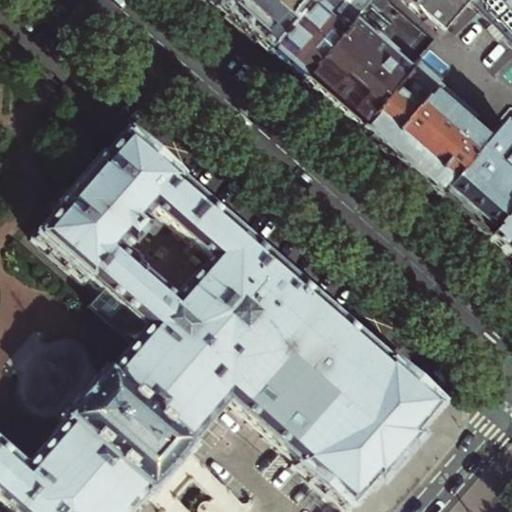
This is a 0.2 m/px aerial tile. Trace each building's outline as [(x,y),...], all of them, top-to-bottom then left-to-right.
[(310,0),(217,0),(212,6),(244,35),(266,53),(310,0)] [(344,0),(342,2),(339,0),(310,0),(266,53),(289,73),(300,82),(370,0),(344,0)] [(335,113),(356,132),(399,82),(380,66),(381,65),(380,63),(385,57),(357,33),(384,1),(433,42),(467,2),(468,0),(370,0),(300,82),(335,113)] [(511,0),(468,0),(467,2),(489,25),(511,48),(511,0)] [(423,191),(434,200),(481,147),(425,99),(489,25),(467,2),(433,42),(399,82),(356,132),(379,152),(423,191)] [(462,225),(481,242),(511,206),(511,110),(481,147),(434,200),(462,225)] [(103,296),(90,311),(134,351),(108,381),(64,433),(25,478),(0,456),(0,511),(126,511),(140,497),(150,485),(176,455),(184,445),(222,402),(293,464),(291,467),(319,492),(341,511),(349,511),(354,507),(352,506),(368,489),(370,490),(371,488),(376,492),(417,444),(414,442),(417,440),(413,437),(429,419),(431,421),(438,412),(436,411),(435,410),(436,408),(385,364),(384,366),(382,364),(381,364),(330,321),(233,236),(204,212),(175,187),(177,184),(173,181),(175,179),(128,138),(122,133),(120,136),(116,132),(115,133),(114,135),(121,141),(117,145),(118,146),(103,165),(101,163),(100,165),(98,163),(57,211),(59,212),(57,215),(59,216),(44,234),(41,231),(38,235),(39,236),(37,239),(38,240),(35,243),(88,288),(91,285),(103,296)] [(511,206),(481,242),(511,268),(511,206)]
